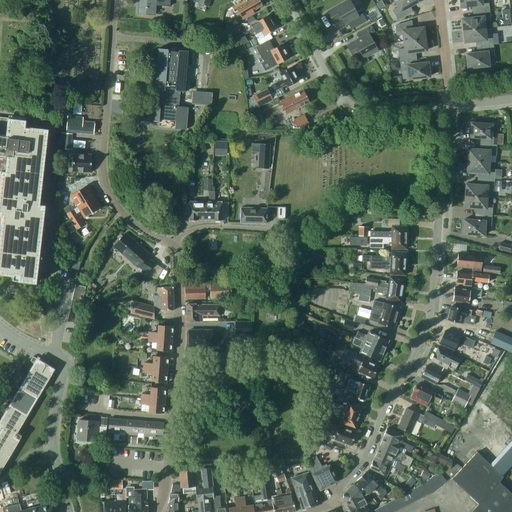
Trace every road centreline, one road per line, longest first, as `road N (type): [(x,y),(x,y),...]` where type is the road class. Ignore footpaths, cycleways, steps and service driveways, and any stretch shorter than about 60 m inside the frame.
road 1 (residential): [(334,496),(367,450),(424,333),(439,218)]
road 2 (residential): [(173,246),(147,235),(104,185),(114,0)]
road 3 (residential): [(173,246),(200,228),(283,229),(325,205),(439,218)]
road 4 (unknown): [(0,127),(49,132),(60,143),(61,307),(53,356)]
road 5 (residential): [(157,511),(178,353),(173,246)]
road 6 (residential): [(284,0),(357,108),(450,108)]
road 7 (residential): [(68,511),(53,464),(61,362),(0,327)]
